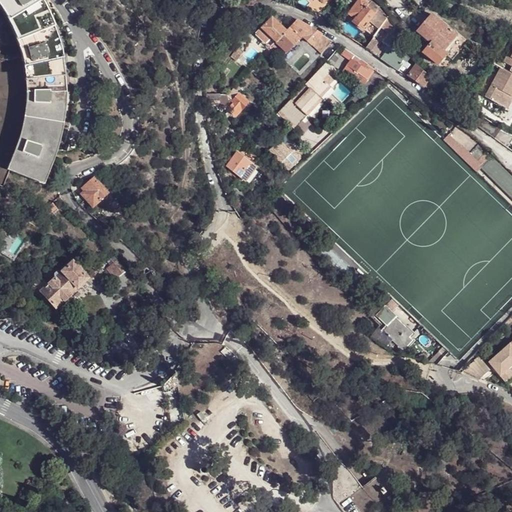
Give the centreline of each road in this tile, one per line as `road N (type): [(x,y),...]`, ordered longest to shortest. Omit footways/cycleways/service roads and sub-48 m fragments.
road 1 (residential): [(56,0),(121,89),(130,125),(122,148),(68,175),(65,191),(187,329)]
road 2 (residential): [(207,22),(258,5),(293,11),(511,156)]
road 3 (residential): [(209,329),(186,272),(187,257),(222,212),(201,95),(207,22)]
road 4 (residential): [(209,329),(246,349),(329,458),(328,505)]
road 5 (unclassified): [(0,337),(119,383),(154,373),(187,329)]
road 6 (residential): [(101,511),(60,443),(0,406)]
